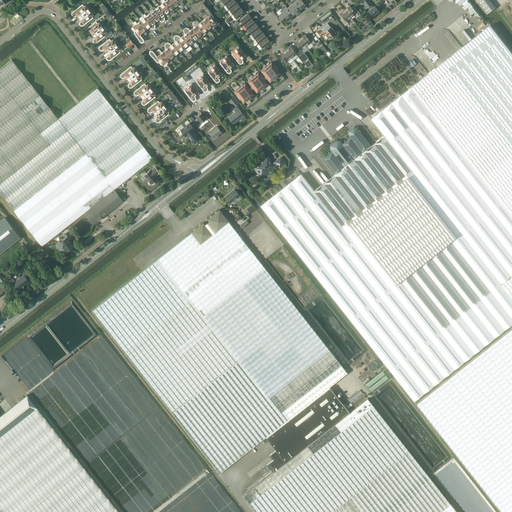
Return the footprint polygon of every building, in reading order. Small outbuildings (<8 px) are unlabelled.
[(157,4),(165,14),(167,12),(168,13),(169,13),(169,14),(170,14),(171,14),(172,14),(173,14),(162,0),(161,1),(162,3),(159,6),(157,4)] [(162,0),(173,14),(173,13),(173,12),(174,12),(174,11),(173,11),(173,10),(173,9),(172,8),(174,6),(169,0),(166,0),(165,1),(163,0),(162,0)] [(237,3),(234,0),(231,0),(225,5),(229,10),(237,3)] [(290,3),(298,13),(300,12),(299,10),(301,8),(294,0),(291,0),(289,2),(290,3)] [(294,0),(301,8),(303,7),(305,8),(307,6),(301,0),(294,0)] [(368,11),(373,16),(379,11),(374,6),(373,7),(371,4),(372,4),(369,0),(360,0),(367,8),(368,6),(370,9),(368,11)] [(489,0),(480,0),(478,2),(487,13),(495,7),(489,0)] [(241,8),(237,3),(229,10),(233,15),(241,8)] [(285,5),(293,15),(295,13),(296,15),(298,13),(290,3),(288,4),(290,6),(287,8),(285,5)] [(154,7),(153,8),(163,21),(164,21),(164,20),(164,19),(164,18),(164,17),(163,16),(165,14),(157,4),(159,6),(156,9),(154,7)] [(77,15),(79,17),(79,18),(91,9),(90,9),(89,10),(85,5),(84,7),(82,5),(73,12),(72,12),(72,13),(72,14),(72,15),(72,16),(73,16),(74,16),(75,16),(77,15)] [(280,9),(290,20),(291,19),(290,17),(293,15),(285,5),(280,9)] [(344,10),(351,18),(355,14),(357,17),(360,14),(355,7),(353,9),(350,6),(344,10)] [(204,14),(214,27),(215,26),(213,24),(215,23),(212,20),(213,19),(214,18),(214,17),(208,8),(207,8),(206,7),(205,7),(205,8),(204,8),(204,9),(204,10),(204,11),(205,11),(206,12),(204,14)] [(148,11),(156,21),(158,19),(159,20),(159,21),(160,21),(161,21),(161,22),(162,22),(163,21),(153,8),(151,9),(153,11),(150,13),(148,11)] [(245,13),(241,8),(233,15),(237,19),(245,13)] [(79,18),(82,21),(80,22),(79,23),(79,24),(80,25),(81,26),(82,26),(83,26),(83,25),(93,18),(92,18),(91,16),(93,15),(89,10),(91,9),(79,18)] [(288,22),(290,20),(280,9),(281,10),(280,11),(281,12),(278,15),(284,22),(287,20),(288,22)] [(347,21),(351,18),(344,10),(340,14),(342,17),(340,19),(345,26),(349,23),(347,21)] [(143,15),(154,29),(154,28),(155,27),(155,26),(155,25),(154,25),(154,24),(153,23),(156,21),(148,11),(149,14),(146,16),(144,14),(143,15)] [(330,11),(320,19),(323,22),(329,17),(330,18),(331,17),(330,16),(332,15),(330,11)] [(240,20),(243,25),(252,18),(248,13),(240,20)] [(202,21),(209,31),(208,29),(211,26),(213,28),(214,27),(204,14),(201,16),(204,19),(202,21)] [(138,19),(146,29),(148,27),(149,28),(150,28),(150,29),(151,29),(152,29),(153,29),(154,29),(143,15),(142,16),(144,18),(140,21),(139,19),(138,19)] [(247,30),(255,23),(252,18),(243,25),(247,30)] [(146,29),(138,19),(140,21),(137,24),(135,21),(134,22),(144,36),(146,34),(144,30),(146,29)] [(192,29),(200,38),(198,36),(201,34),(203,36),(204,35),(194,21),(193,21),(194,21),(193,22),(193,23),(193,24),(193,25),(194,26),(194,27),(192,29)] [(194,21),(204,35),(206,34),(204,32),(207,29),(209,31),(202,21),(199,23),(198,22),(197,21),(196,21),(195,21),(194,21)] [(90,32),(93,35),(104,26),(103,27),(99,22),(97,24),(96,22),(86,29),(86,30),(85,30),(85,31),(85,32),(86,32),(86,33),(87,33),(88,34),(88,33),(89,33),(90,32)] [(144,36),(134,22),(132,23),(134,26),(133,27),(135,30),(134,31),(134,32),(134,33),(140,42),(141,42),(142,42),(143,42),(143,41),(144,40),(143,40),(142,37),(144,36)] [(251,34),(259,28),(255,23),(247,30),(251,34)] [(328,39),(336,33),(331,26),(330,27),(327,23),(320,29),(322,31),(318,34),(321,37),(324,34),(328,39)] [(511,52),(490,25),(477,36),(412,87),(371,118),(385,135),(371,146),(336,173),(315,190),(301,174),(261,206),(374,349),(415,401),(511,324),(511,296),(501,283),(502,283),(511,274),(511,52)] [(93,35),(95,38),(94,39),(93,39),(93,40),(93,41),(93,42),(94,43),(95,43),(96,43),(97,43),(106,35),(105,33),(106,32),(103,27),(104,26),(93,35)] [(183,36),(190,46),(189,44),(192,41),(194,43),(195,42),(184,28),(184,29),(184,30),(183,31),(184,32),(184,33),(185,34),(183,36)] [(184,28),(195,42),(196,41),(195,39),(198,36),(200,39),(200,38),(192,29),(190,31),(189,30),(188,29),(187,28),(186,28),(185,28),(184,28)] [(255,39),(263,32),(259,28),(251,34),(255,39)] [(258,44),(267,37),(263,32),(255,39),(258,44)] [(300,38),(306,46),(311,43),(312,45),(316,43),(311,37),(308,39),(305,34),(300,38)] [(173,43),(181,53),(179,51),(183,48),(184,51),(186,50),(175,36),(174,36),(174,37),(174,38),(174,39),(174,40),(175,41),(176,42),(173,43)] [(190,46),(183,36),(180,38),(180,37),(179,36),(178,36),(177,36),(176,36),(175,36),(186,50),(187,49),(185,46),(188,44),(190,46)] [(267,37),(258,44),(262,49),(271,42),(267,37)] [(309,58),(305,53),(304,53),(302,50),(306,46),(300,38),(295,42),(298,47),(296,49),(306,61),(309,58)] [(104,49),(106,52),(118,43),(116,44),(112,40),(111,41),(109,39),(100,47),(99,47),(99,48),(99,49),(99,50),(100,50),(100,51),(101,51),(102,51),(103,50),(104,49)] [(106,52),(109,55),(107,56),(107,57),(106,57),(106,58),(106,59),(107,59),(107,60),(108,60),(109,60),(110,60),(120,52),(118,51),(120,49),(116,45),(118,43),(106,52)] [(164,51),(171,61),(172,61),(170,58),(173,56),(175,58),(176,57),(165,43),(165,44),(165,45),(165,46),(165,47),(165,48),(166,49),(164,51)] [(165,43),(176,57),(177,56),(176,54),(179,51),(181,53),(173,43),(171,45),(170,44),(169,43),(168,43),(167,43),(166,43),(165,43)] [(322,44),(319,47),(325,53),(327,51),(322,44)] [(232,54),(231,54),(239,63),(239,64),(240,64),(241,64),(242,63),(243,63),(243,62),(243,61),(242,60),(241,59),(245,55),(238,46),(232,52),(233,53),(232,54)] [(298,57),(303,63),(306,61),(296,49),(294,50),(290,46),(285,50),(292,58),(296,54),(298,57)] [(156,51),(167,64),(168,63),(166,61),(170,59),(171,61),(164,51),(161,53),(159,49),(156,51)] [(284,58),(282,60),(286,66),(289,64),(287,61),(292,58),(285,50),(280,54),(284,58)] [(167,64),(156,51),(154,53),(153,51),(152,51),(151,51),(150,51),(149,51),(149,52),(149,53),(150,54),(156,61),(157,62),(158,62),(159,62),(160,61),(162,64),(164,63),(165,65),(167,64)] [(230,73),(230,72),(231,72),(231,71),(231,70),(229,68),(233,65),(226,56),(220,61),(221,62),(220,63),(227,72),(227,73),(228,73),(229,73),(230,73)] [(0,193),(42,246),(83,213),(114,189),(128,178),(153,159),(97,88),(58,119),(12,60),(0,69),(0,193)] [(266,66),(275,77),(280,73),(271,62),(270,64),(269,63),(266,66)] [(219,79),(218,77),(222,74),(215,65),(208,70),(209,72),(208,72),(208,73),(215,82),(216,82),(217,82),(218,82),(219,81),(219,80),(219,79)] [(275,77),(266,66),(262,68),(263,69),(261,70),(270,81),(275,77)] [(126,77),(128,79),(128,80),(139,71),(138,72),(134,67),(132,69),(131,67),(121,74),(121,75),(120,75),(120,76),(120,77),(121,77),(121,78),(122,78),(123,78),(124,78),(126,77)] [(128,80),(130,83),(129,84),(128,84),(128,85),(128,86),(128,87),(129,87),(129,88),(130,88),(131,88),(132,87),(141,80),(140,78),(141,77),(138,72),(139,71),(128,80)] [(256,73),(252,76),(262,88),(267,84),(258,73),(256,74),(256,73)] [(204,91),(204,92),(205,92),(206,92),(206,91),(207,91),(207,90),(207,89),(207,88),(206,87),(210,83),(203,74),(196,80),(197,81),(196,82),(203,91),(204,91)] [(262,88),(252,76),(249,79),(250,79),(248,81),(257,92),(262,88)] [(248,98),(253,94),(245,83),(243,85),(242,84),(239,86),(248,98)] [(139,94),(141,97),(153,88),(151,89),(148,84),(146,86),(144,84),(145,84),(144,84),(135,91),(134,92),(134,93),(134,94),(134,95),(135,95),(136,95),(137,95),(138,95),(139,94)] [(185,91),(184,91),(191,100),(192,101),(193,101),(194,101),(195,101),(195,100),(196,99),(196,98),(195,98),(195,97),(194,96),(198,93),(191,84),(185,89),(186,90),(185,91)] [(235,91),(243,102),(248,98),(239,86),(236,89),(236,90),(235,91)] [(141,97),(144,100),(142,101),(142,102),(141,102),(141,103),(142,104),(142,105),(143,105),(144,105),(145,105),(155,97),(153,95),(155,94),(151,89),(153,88),(141,97)] [(173,99),(176,97),(169,89),(167,91),(173,99)] [(228,100),(234,107),(239,103),(233,96),(228,100)] [(153,111),(155,114),(166,105),(165,106),(161,102),(159,103),(158,101),(148,109),(148,110),(147,110),(147,111),(148,111),(148,112),(149,113),(150,113),(151,113),(151,112),(153,111)] [(155,114),(157,117),(156,118),(156,119),(155,119),(155,120),(155,121),(156,122),(157,122),(158,122),(159,122),(168,114),(167,112),(169,111),(165,107),(166,105),(155,114)] [(227,118),(232,124),(240,117),(241,119),(245,116),(238,107),(234,110),(235,111),(227,118)] [(206,119),(201,113),(196,117),(200,123),(206,119)] [(188,135),(189,137),(194,132),(193,131),(195,130),(189,123),(180,130),(186,137),(188,135)] [(213,139),(222,132),(217,127),(209,133),(213,139)] [(336,173),(371,146),(357,127),(354,127),(349,131),(348,134),(351,137),(343,144),(340,141),(337,140),(336,141),(334,141),(331,143),(331,145),(330,145),(330,149),(332,152),(324,158),(336,173)] [(200,140),(194,132),(189,137),(188,137),(194,145),(200,140)] [(260,162),(258,163),(257,163),(255,165),(255,166),(253,167),(259,174),(258,175),(258,176),(260,179),(261,179),(264,177),(264,175),(263,173),(270,168),(271,169),(277,164),(279,167),(285,163),(280,157),(275,162),(273,164),(268,157),(264,160),(263,159),(263,160),(261,162),(260,162)] [(155,176),(160,172),(155,167),(151,171),(150,170),(144,175),(152,185),(158,180),(155,176)] [(114,189),(83,213),(93,225),(123,201),(114,189)] [(240,196),(235,189),(224,197),(229,204),(230,203),(231,203),(233,202),(233,201),(240,196)] [(200,244),(228,222),(229,222),(219,209),(207,219),(209,221),(205,224),(203,222),(191,232),(192,233),(200,244)] [(5,217),(0,221),(0,253),(21,237),(5,217)] [(347,373),(252,252),(228,222),(200,244),(192,233),(92,311),(220,473),(266,437),(329,387),(347,373)] [(59,241),(55,244),(61,251),(64,250),(66,252),(73,246),(68,240),(71,237),(67,232),(63,235),(65,237),(60,242),(59,241)] [(23,275),(21,277),(20,276),(18,275),(16,277),(16,279),(17,280),(15,282),(12,278),(9,281),(14,287),(16,285),(20,289),(32,279),(25,270),(24,270),(26,271),(23,274),(23,275)] [(511,274),(502,283),(501,283),(511,296),(511,274)] [(511,511),(511,328),(417,403),(502,511),(511,511)] [(273,472),(349,413),(329,387),(266,437),(276,450),(270,455),(273,459),(267,464),(273,472)] [(118,511),(27,395),(0,415),(0,511),(118,511)] [(456,511),(367,398),(349,413),(273,472),(243,496),(255,511),(456,511)]
